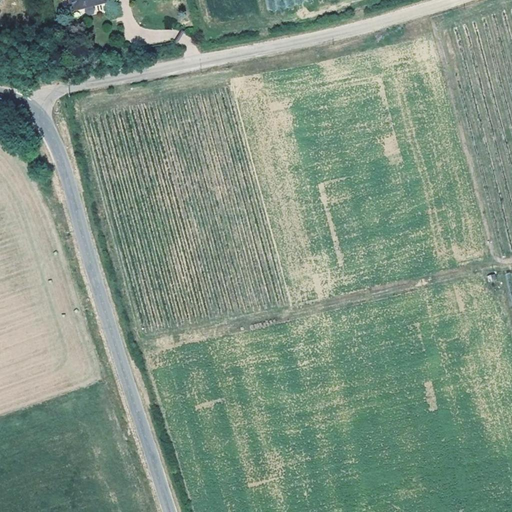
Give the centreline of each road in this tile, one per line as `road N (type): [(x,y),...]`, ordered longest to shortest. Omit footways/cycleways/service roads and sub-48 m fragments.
road 1 (unclassified): [(456,0),(358,30),(78,86),(29,107)]
road 2 (tertiary): [(29,107),(60,157),(168,511)]
